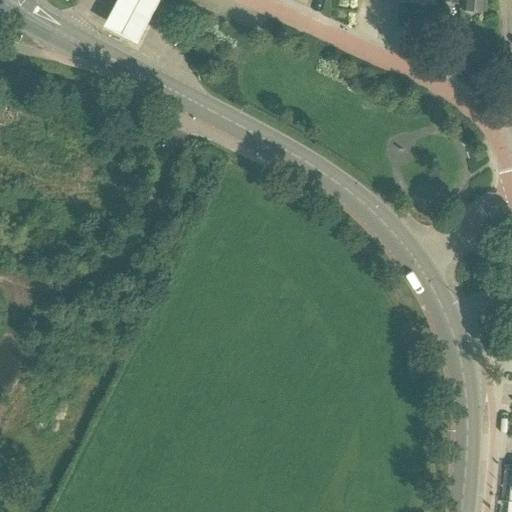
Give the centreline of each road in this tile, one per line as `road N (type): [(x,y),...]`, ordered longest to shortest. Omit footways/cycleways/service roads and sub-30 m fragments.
road 1 (primary): [(10,4),(323,172),(414,259)]
road 2 (residential): [(511,189),(494,137),(455,97),(252,0)]
road 3 (primary): [(414,259),(465,374),(460,511)]
